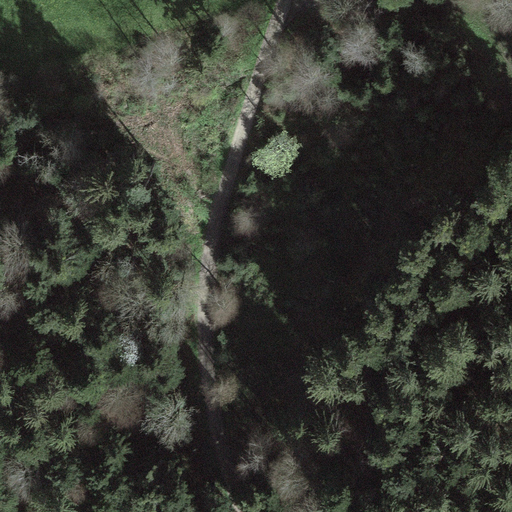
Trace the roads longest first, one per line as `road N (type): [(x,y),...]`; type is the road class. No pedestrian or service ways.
road 1 (track): [(286,0),(216,236),(207,297),(218,484),(233,511)]
road 2 (track): [(416,0),(496,27),(511,59)]
